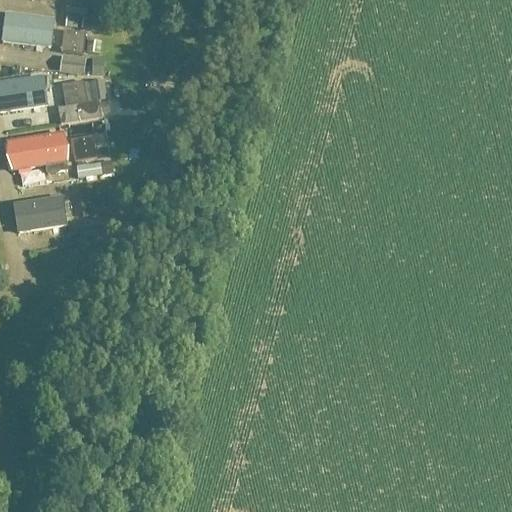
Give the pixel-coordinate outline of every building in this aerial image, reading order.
[(86,21),(88,7),(67,4),(65,19),(86,21)] [(1,48),(49,54),(52,25),(5,19),(1,48)] [(93,50),(94,42),(84,41),(85,38),(64,35),(61,56),(82,59),(83,49),(93,50)] [(83,81),(86,64),(61,61),(59,78),(83,81)] [(0,119),(46,112),(42,83),(0,88),(0,119)] [(91,106),(105,104),(102,85),(88,87),(91,106)] [(64,110),(86,106),(83,86),(61,89),(64,110)] [(62,133),(4,142),(9,169),(67,160),(62,133)] [(74,165),(95,162),(91,141),(70,144),(74,165)] [(98,146),(105,162),(114,158),(107,142),(98,146)] [(83,221),(104,217),(100,196),(79,200),(83,221)] [(66,232),(61,203),(13,210),(18,239),(66,232)] [(84,241),(107,237),(104,222),(81,227),(84,241)]
